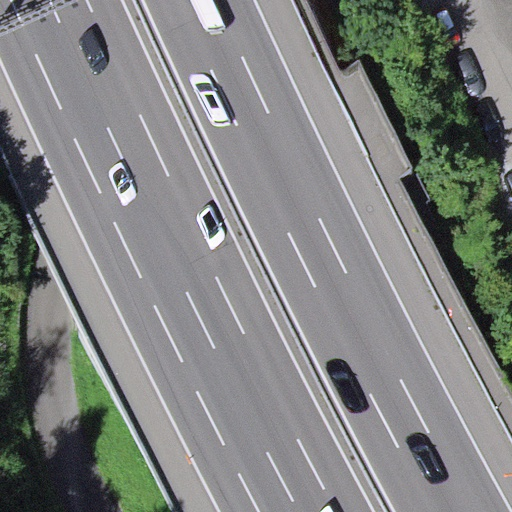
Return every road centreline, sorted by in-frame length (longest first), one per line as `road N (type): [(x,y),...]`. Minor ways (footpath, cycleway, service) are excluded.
road 1 (motorway): [(454,511),(200,0)]
road 2 (motorway): [(51,0),(300,511)]
road 3 (track): [(49,271),(70,193),(110,123),(188,58),(319,1)]
road 4 (track): [(49,271),(48,361),(61,435),(96,511)]
road 5 (unknown): [(453,0),(511,113)]
